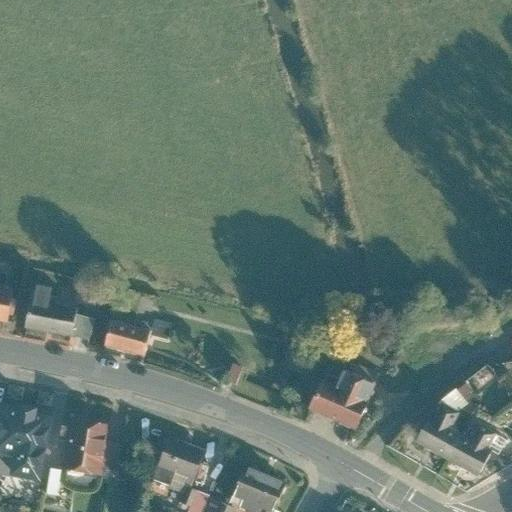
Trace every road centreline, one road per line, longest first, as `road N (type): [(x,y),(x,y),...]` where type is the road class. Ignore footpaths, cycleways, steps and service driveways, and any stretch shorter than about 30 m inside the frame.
road 1 (tertiary): [(340,462),(193,397),(0,351)]
road 2 (residential): [(354,470),(391,425),(511,330)]
